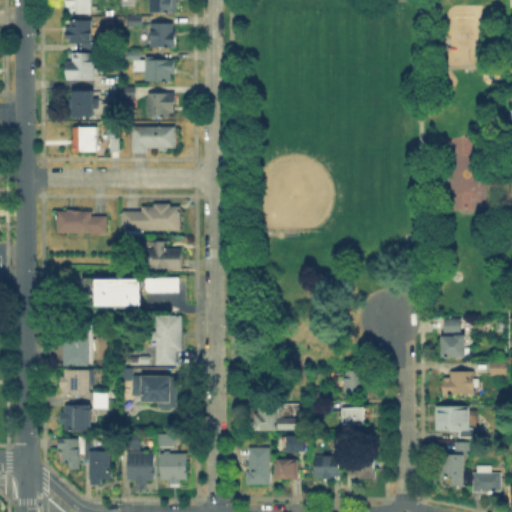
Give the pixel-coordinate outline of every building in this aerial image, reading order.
[(93,0),(93,14),(70,14),(70,7),(65,6),(65,0),(93,0)] [(153,0),(177,0),(177,12),(153,12),(153,0)] [(93,21),(93,43),(71,43),(71,39),(66,39),(66,29),(71,29),(71,21),(93,21)] [(176,25),(176,47),(152,47),(153,25),(176,25)] [(97,54),(97,79),(73,79),(73,75),(67,75),(67,63),(73,63),(73,54),(97,54)] [(174,58),(174,82),(145,82),(145,72),(136,72),(136,62),(145,62),(145,58),(174,58)] [(120,98),(120,88),(136,88),(136,98),(120,98)] [(98,95),(98,101),(100,101),(100,110),(94,110),(94,116),(73,116),(73,95),(98,95)] [(150,95),(175,95),(175,117),(150,117),(150,95)] [(177,128),(176,151),(134,151),(134,127),(177,128)] [(99,129),(99,153),(75,153),(76,129),(99,129)] [(110,150),(110,137),(121,137),(121,150),(110,150)] [(182,231),(122,231),(122,210),(144,210),(144,203),(182,203),(182,231)] [(57,211),(93,211),(93,217),(108,217),(108,234),(57,234),(57,211)] [(170,241),(170,249),(184,249),(184,269),(141,268),(141,248),(156,248),(156,241),(170,241)] [(150,293),(150,277),(181,277),(181,293),(150,293)] [(99,307),(99,279),(144,279),(144,308),(99,307)] [(157,317),(185,317),(185,351),(177,351),(177,364),(157,364),(157,317)] [(459,331),(459,317),(442,317),(442,331),(459,331)] [(460,326),(460,336),(466,336),(466,358),(443,358),(443,336),(446,336),(446,326),(460,326)] [(65,364),(65,336),(93,336),(93,364),(65,364)] [(491,376),(491,362),(508,362),(508,376),(491,376)] [(135,369),(135,377),(180,377),(179,410),(163,409),(163,404),(135,404),(135,379),(121,379),(121,369),(135,369)] [(94,371),(94,395),(66,395),(66,387),(60,387),(60,378),(66,378),(66,371),(94,371)] [(347,373),(367,373),(367,398),(347,398),(347,373)] [(478,374),(478,396),(445,395),(445,374),(478,374)] [(97,408),(97,391),(110,391),(110,408),(97,408)] [(93,405),(93,432),(67,432),(67,424),(61,424),(61,413),(67,413),(67,405),(93,405)] [(276,433),(252,433),(252,407),(303,407),(303,433),(276,433)] [(369,408),(369,425),(345,425),(345,408),(369,408)] [(438,431),(438,408),(471,409),(471,430),(475,430),(475,437),(461,437),(461,431),(438,431)] [(286,450),(304,450),(304,434),(286,434),(286,450)] [(127,448),(127,436),(141,436),(141,449),(127,448)] [(176,438),(176,447),(161,447),(161,438),(176,438)] [(82,462),(82,473),(70,472),(70,462),(61,462),(61,439),(82,439),(82,462)] [(469,443),(469,452),(460,452),(460,443),(469,443)] [(250,484),(250,450),(271,450),(271,484),(250,484)] [(91,481),(91,451),(114,451),(114,481),(91,481)] [(131,453),(156,453),(156,481),(130,481),(131,453)] [(189,455),(189,481),(163,481),(163,454),(189,455)] [(317,479),(317,454),(342,455),(342,479),(317,479)] [(353,455),(376,455),(376,479),(354,479),(353,455)] [(444,477),(444,457),(465,457),(465,486),(455,486),(447,477),(444,477)] [(279,480),(279,460),(302,460),(302,480),(279,480)] [(494,467),(494,474),(502,474),(502,492),(477,492),(477,474),(479,474),(479,467),(494,467)]
